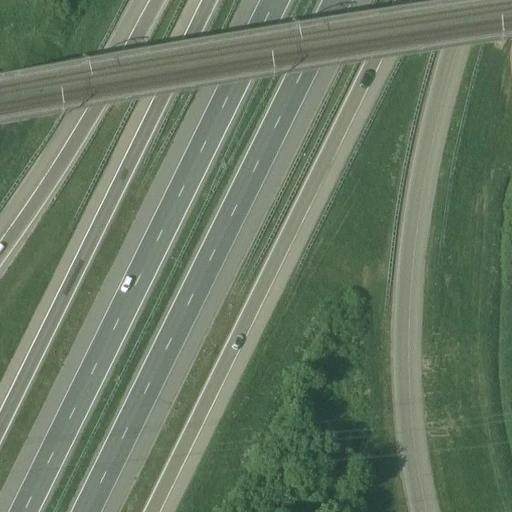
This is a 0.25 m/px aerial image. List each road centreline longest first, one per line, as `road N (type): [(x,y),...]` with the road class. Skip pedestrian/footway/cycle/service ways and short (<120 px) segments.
road 1 (motorway): [(151,511),(410,0)]
road 2 (motorway): [(87,511),(338,0)]
road 3 (motorway): [(275,0),(24,511)]
road 4 (motorway): [(416,511),(403,425),(405,267),(431,112),(463,0)]
road 5 (motorway): [(211,0),(0,430)]
road 6 (motorway): [(159,0),(0,251)]
